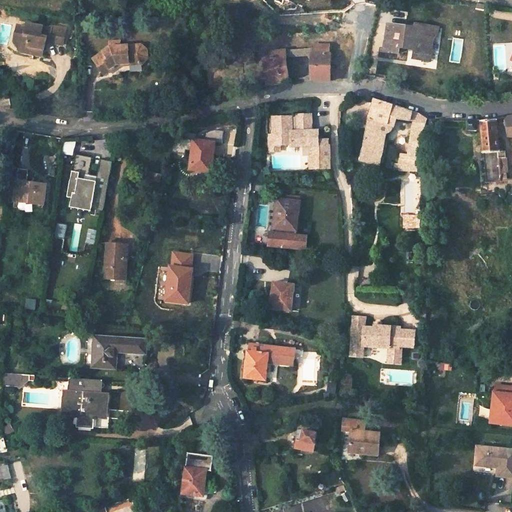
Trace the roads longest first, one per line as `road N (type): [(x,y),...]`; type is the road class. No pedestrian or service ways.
road 1 (residential): [(249,99),(217,382),(235,410),(247,511)]
road 2 (residential): [(511,106),(441,109),(380,89),(249,99)]
road 3 (residential): [(249,99),(63,131),(0,118)]
